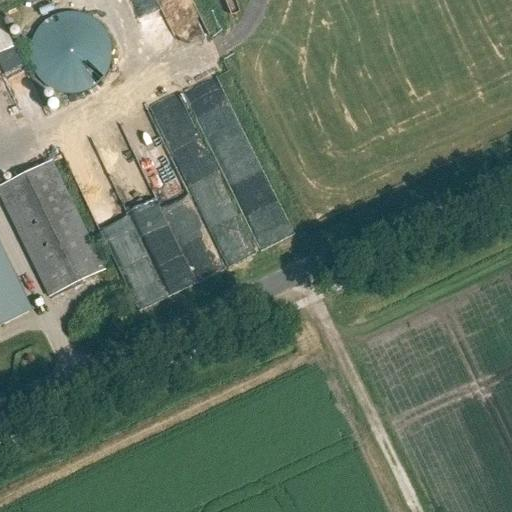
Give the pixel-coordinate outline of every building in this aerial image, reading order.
[(43,13),(36,0),(31,0),(3,16),(11,31),(43,13)] [(36,33),(31,44),(29,56),(31,68),(37,79),(45,87),(56,93),(68,96),(80,95),(91,90),(101,82),(107,72),(111,60),(110,48),(107,37),(100,27),(90,19),(78,15),(66,14),(54,17),(44,24),(36,33)] [(0,55),(11,50),(0,27),(0,55)] [(47,116),(29,77),(19,82),(14,73),(7,76),(28,124),(47,116)] [(0,185),(0,200),(46,297),(104,270),(53,161),(0,185)] [(119,191),(164,293),(294,236),(285,215),(245,232),(216,166),(186,179),(199,207),(177,217),(189,242),(180,246),(150,177),(119,191)] [(0,327),(28,313),(0,255),(0,327)]
